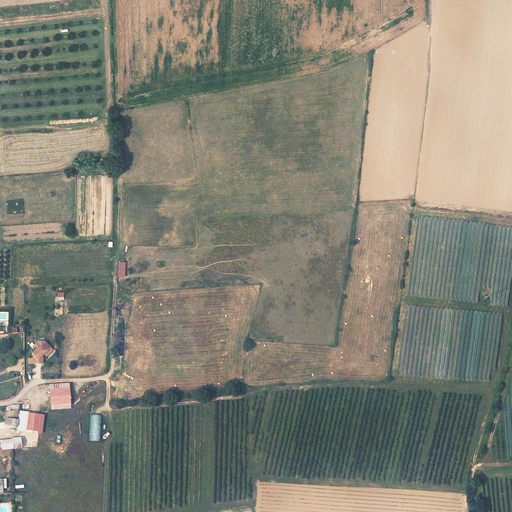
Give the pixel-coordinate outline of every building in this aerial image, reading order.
[(0,311),(0,325),(8,325),(8,311),(0,311)] [(44,354),(51,348),(45,341),(38,341),(34,344),(38,347),(32,354),(34,355),(34,358),(34,363),(43,363),(43,355),(44,354)] [(51,348),(44,354),(46,356),(53,350),(51,348)] [(72,407),(70,383),(50,385),(51,409),(72,407)] [(42,433),(45,415),(29,413),(29,412),(20,410),(18,430),(42,433)] [(88,441),(100,441),(100,415),(88,415),(88,441)] [(0,440),(0,450),(22,448),(21,437),(13,438),(13,439),(0,440)]
